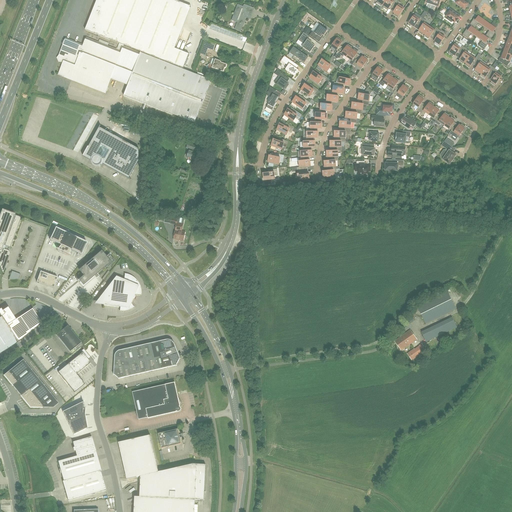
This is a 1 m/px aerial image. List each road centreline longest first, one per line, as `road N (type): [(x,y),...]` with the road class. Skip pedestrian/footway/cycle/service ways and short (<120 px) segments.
road 1 (track): [(511,223),(348,222),(230,241)]
road 2 (residential): [(230,241),(242,116),(283,0)]
road 3 (secondary): [(240,511),(246,462),(235,392),(217,336),(192,294)]
road 4 (secondary): [(186,285),(108,213),(0,161)]
road 5 (secondary): [(183,301),(222,372),(233,411),(233,511)]
road 6 (secondary): [(0,173),(111,227),(176,292)]
road 7 (unclassified): [(109,329),(96,407),(119,511)]
road 8 (residential): [(335,28),(278,110),(259,164)]
road 9 (residential): [(376,56),(330,125),(316,176)]
road 10 (primary): [(0,123),(49,0)]
road 11 (unknown): [(100,431),(57,453),(59,487),(14,498)]
